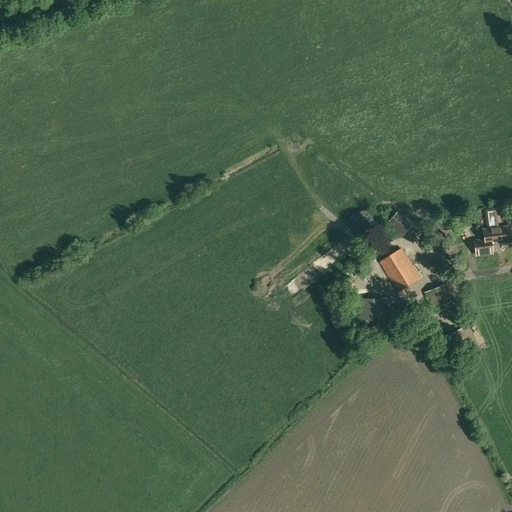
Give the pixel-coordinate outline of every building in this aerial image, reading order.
[(484,210),(486,229),(483,230),(484,240),(474,241),(476,255),(492,254),(491,245),(511,243),(511,235),(511,233),(511,231),(511,230),(510,229),(509,226),(499,228),(496,208),(484,210)] [(387,223),(402,236),(412,226),(397,212),(387,223)] [(380,262),(398,292),(420,279),(401,249),(380,262)] [(446,284),(424,293),(431,310),(452,301),(446,284)] [(401,309),(407,320),(423,312),(417,300),(401,309)] [(393,322),(393,314),(393,313),(394,309),(384,308),(383,321),(393,322)] [(479,345),(468,325),(438,340),(449,360),(479,345)]
